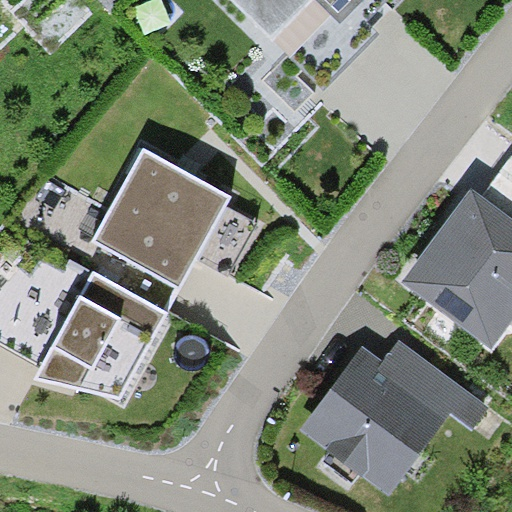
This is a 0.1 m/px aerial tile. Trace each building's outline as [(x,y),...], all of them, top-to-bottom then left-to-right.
[(346,0),(215,0),(312,89),(363,35),(337,10),(346,0)] [(138,156),(89,245),(174,291),(223,201),(138,156)] [(511,170),(498,159),(471,193),(461,186),(389,277),(472,342),(511,291),(511,170)] [(94,277),(35,383),(121,407),(167,319),(94,277)] [(459,436),(485,400),(389,332),(373,354),(350,338),(284,431),(378,497),(434,418),(459,436)]
